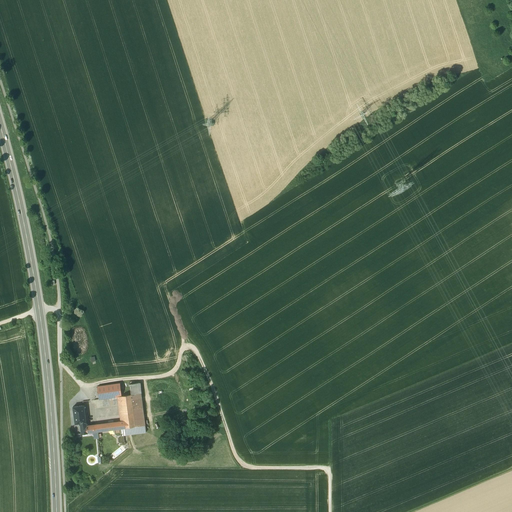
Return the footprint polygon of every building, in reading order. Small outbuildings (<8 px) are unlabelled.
[(120,383),(97,387),(99,399),(121,396),(120,383)] [(139,383),(129,384),(131,395),(141,393),(139,383)] [(141,393),(131,395),(135,427),(145,425),(141,393)] [(121,396),(124,421),(125,428),(135,427),(131,395),(121,396)] [(84,405),(73,407),(75,424),(81,423),(86,422),(84,405)] [(86,426),(87,433),(121,429),(125,428),(124,421),(86,426)] [(125,428),(121,429),(122,435),(146,432),(145,425),(135,427),(125,428)]
